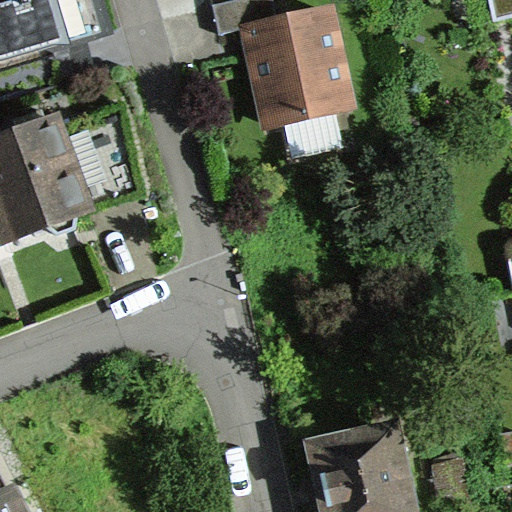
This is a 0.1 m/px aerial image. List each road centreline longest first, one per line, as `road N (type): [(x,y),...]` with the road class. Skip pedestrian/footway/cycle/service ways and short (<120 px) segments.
road 1 (residential): [(127,0),(195,262)]
road 2 (residential): [(258,511),(195,262)]
road 3 (residential): [(195,262),(0,340)]
